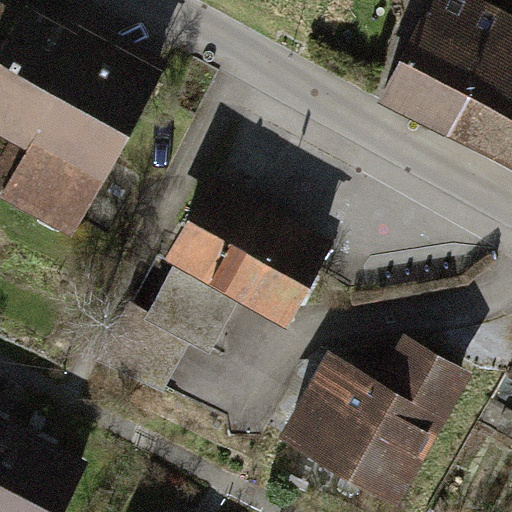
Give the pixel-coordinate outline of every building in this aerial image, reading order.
[(39,0),(18,0),(0,35),(0,123),(17,133),(0,164),(0,186),(81,229),(171,60),(78,11),(74,18),(39,0)] [(511,16),(481,0),(422,0),(374,89),(511,163),(511,16)] [(214,175),(168,258),(177,263),(241,300),(291,329),(335,240),(214,175)] [(241,300),(177,263),(150,312),(130,301),(98,362),(167,394),(191,344),(211,355),(241,300)] [(323,338),(276,418),(395,487),(470,359),(403,321),(376,368),(323,338)] [(0,511),(62,511),(92,454),(0,407),(0,511)]
